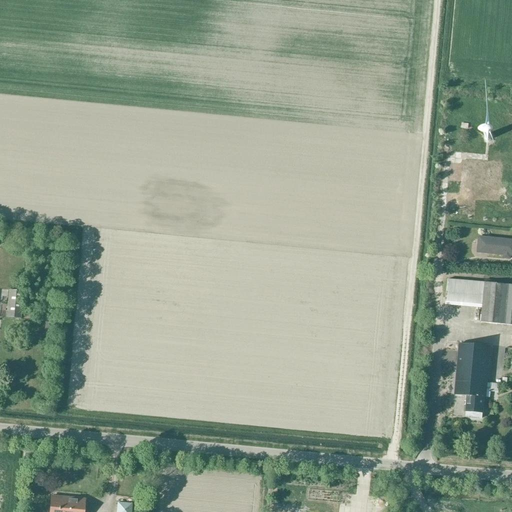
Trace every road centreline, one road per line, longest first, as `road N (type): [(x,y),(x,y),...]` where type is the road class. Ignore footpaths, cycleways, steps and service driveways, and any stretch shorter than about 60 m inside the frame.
road 1 (unclassified): [(511,478),(0,430)]
road 2 (track): [(437,0),(394,467)]
